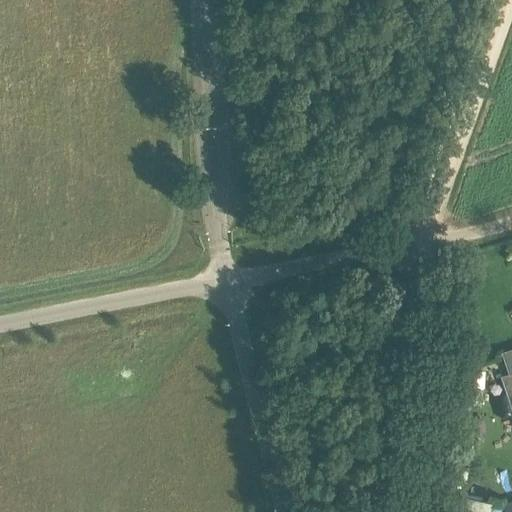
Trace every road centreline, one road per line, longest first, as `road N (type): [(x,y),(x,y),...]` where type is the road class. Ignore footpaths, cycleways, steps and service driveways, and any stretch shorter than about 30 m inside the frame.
road 1 (track): [(258,0),(267,123),(326,213),(343,218),(390,195),(459,0)]
road 2 (track): [(0,295),(140,267),(169,246),(177,231),(172,84),(199,43)]
road 3 (track): [(383,511),(420,243)]
road 4 (unclassified): [(420,243),(508,0)]
road 5 (unclassified): [(283,511),(225,280)]
road 6 (unclassified): [(0,324),(225,280)]
road 7 (unclassified): [(225,280),(420,243)]
